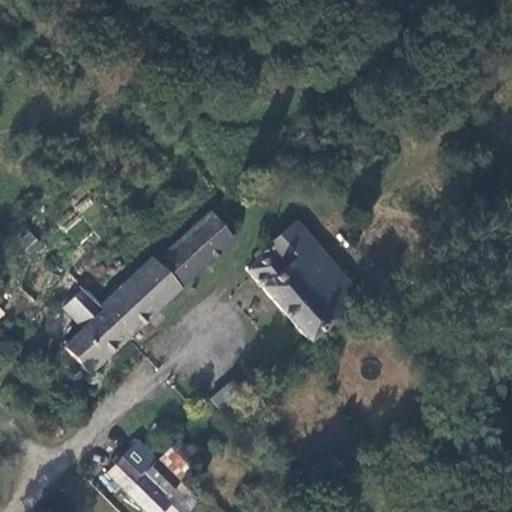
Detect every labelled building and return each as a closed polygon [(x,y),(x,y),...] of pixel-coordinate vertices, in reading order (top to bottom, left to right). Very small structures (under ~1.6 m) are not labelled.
[(233,222),(228,217),(217,206),(162,257),(159,253),(105,301),(109,306),(100,313),(125,340),(228,243),(221,234),(233,222)] [(309,341),(366,291),(360,284),(354,290),(293,222),(273,240),(264,249),(266,251),(258,258),(255,255),(249,259),(253,263),(244,271),(309,341)] [(86,376),(125,340),(100,313),(80,292),(61,311),(82,330),(62,351),(86,376)] [(207,398),(223,414),(247,393),(238,382),(225,394),(219,388),(207,398)] [(161,501),(177,484),(158,464),(138,444),(121,462),(161,501)] [(177,484),(181,480),(196,464),(176,445),(158,464),(177,484)] [(161,511),(166,508),(161,501),(121,462),(105,476),(140,511),(161,511)]
